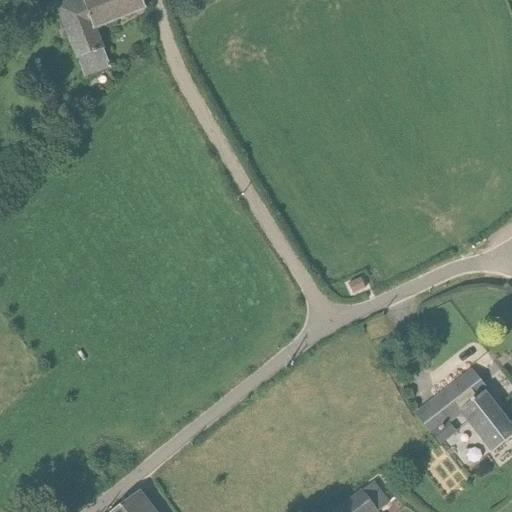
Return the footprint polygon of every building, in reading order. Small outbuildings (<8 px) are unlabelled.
[(137,0),(87,0),(55,13),(73,63),(76,62),(84,82),(110,73),(95,33),(144,15),(137,0)] [(359,281),(347,287),(351,297),(364,291),(359,281)] [(469,393),(478,386),(469,374),(413,419),(429,440),(450,423),(435,404),(461,383),(469,393)] [(450,423),(429,440),(437,450),(455,437),(448,428),(459,420),(489,457),(511,440),(511,432),(486,399),(487,398),(478,386),(469,393),(461,383),(435,404),(450,423)] [(372,487),(336,511),(382,511),(388,508),(372,487)] [(150,511),(138,495),(115,511),(150,511)]
